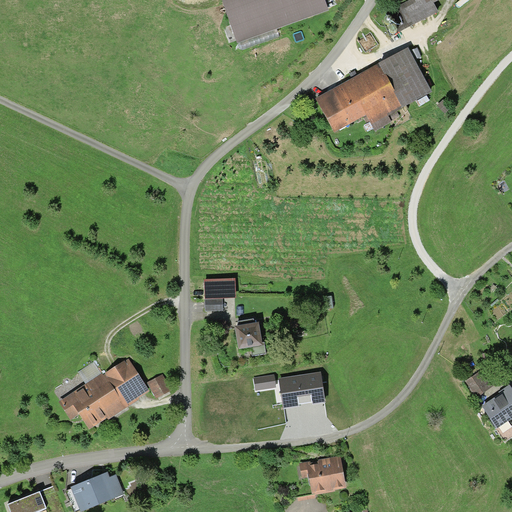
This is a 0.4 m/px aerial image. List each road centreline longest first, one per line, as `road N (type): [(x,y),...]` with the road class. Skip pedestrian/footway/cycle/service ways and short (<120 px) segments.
road 1 (residential): [(373,0),(332,64),(205,163),(188,190),(180,448)]
road 2 (residential): [(180,448),(286,443),(372,422),(396,403),(430,349)]
road 3 (track): [(459,293),(420,256),(410,207),(438,147),(511,54)]
road 4 (track): [(0,99),(188,190)]
road 5 (residential): [(180,448),(46,465),(0,481)]
road 6 (residential): [(511,246),(466,283),(430,349)]
